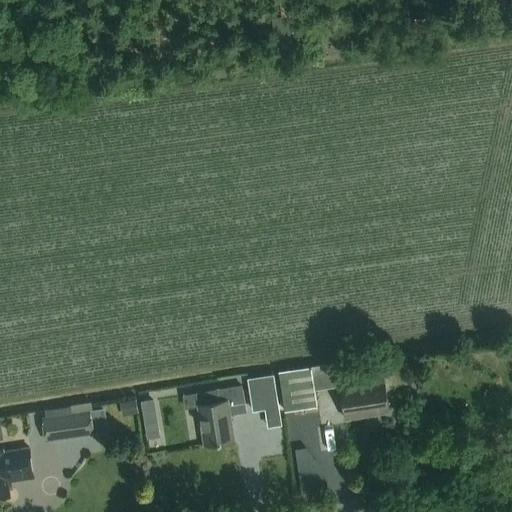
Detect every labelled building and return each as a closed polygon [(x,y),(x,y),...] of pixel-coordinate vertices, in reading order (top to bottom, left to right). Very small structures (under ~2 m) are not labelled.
[(429,17),(415,18),(416,41),(430,40),(429,17)] [(338,386),(335,362),(309,366),(312,390),(338,386)] [(315,405),(312,390),(309,366),(277,370),(283,410),(315,405)] [(269,407),(264,378),(246,381),(251,410),(269,407)] [(346,419),(377,414),(376,408),(388,406),(384,382),(341,389),(346,419)] [(246,412),(242,386),(218,390),(220,402),(199,405),(205,445),(235,440),(230,414),(246,412)] [(136,399),(120,402),(122,416),(139,413),(136,399)] [(89,410),(41,417),(44,440),(92,433),(89,410)] [(158,425),(144,427),(146,440),(160,438),(158,425)] [(0,498),(10,497),(7,482),(33,478),(29,449),(3,453),(3,450),(0,450),(0,498)]
